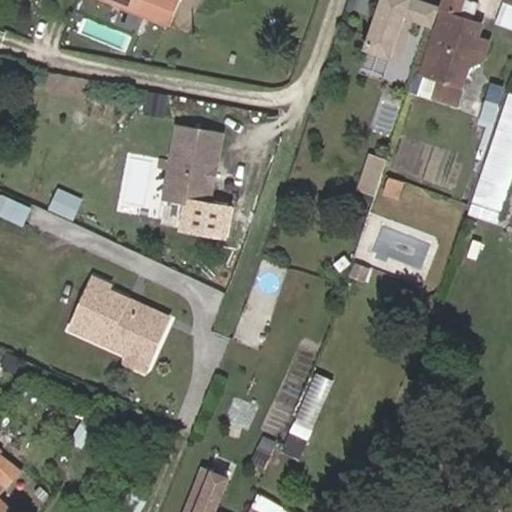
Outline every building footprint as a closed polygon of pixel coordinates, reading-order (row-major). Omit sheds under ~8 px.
[(107,0),(170,25),(180,0),(107,0)] [(402,61),(415,21),(434,28),(440,10),(411,0),(385,0),(368,50),(402,61)] [(464,1),(462,0),(448,0),(424,76),(440,81),(435,98),(473,112),(476,102),(461,97),(485,26),(459,17),(464,1)] [(470,215),(499,224),(511,183),(511,95),(510,94),(470,215)] [(211,172),(218,168),(223,136),(179,128),(167,199),(211,207),(214,186),(209,179),(211,172)] [(214,186),(218,168),(211,172),(209,179),(214,186)] [(124,310),(130,296),(109,287),(111,282),(96,275),(73,325),(126,349),(132,347),(151,356),(168,320),(140,307),(131,311),(130,312),(124,310)] [(170,315),(130,296),(124,310),(130,312),(131,311),(140,307),(168,320),(170,315)] [(151,356),(132,347),(125,361),(145,370),(151,356)] [(317,370),(286,447),(304,454),(335,377),(317,370)] [(0,495),(0,494),(23,469),(1,456),(0,457),(0,511),(13,511),(15,510),(0,495)] [(219,511),(218,511),(232,477),(207,467),(188,511),(219,511)]
